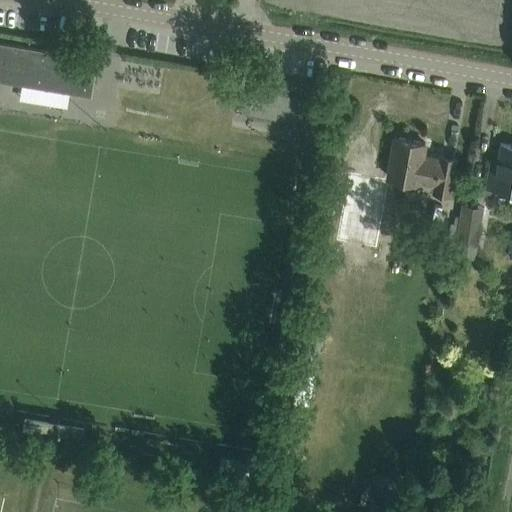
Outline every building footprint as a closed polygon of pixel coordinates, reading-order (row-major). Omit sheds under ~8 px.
[(0,79),(90,95),(94,76),(97,56),(0,40),(0,79)] [(455,157),(439,154),(439,157),(433,156),(432,158),(423,156),(424,154),(422,154),(424,141),(394,136),(387,175),(417,180),(417,179),(434,182),(433,190),(449,193),(451,176),(455,157)] [(488,169),(485,186),(511,190),(511,144),(500,143),(495,170),(488,169)] [(376,244),(387,180),(374,178),(373,180),(362,178),(362,176),(349,174),(337,238),(351,240),(351,238),(363,240),(363,242),(376,244)] [(463,203),(454,255),(465,257),(467,241),(477,243),(483,205),(463,203)] [(315,372),(322,334),(306,331),(298,368),(315,372)] [(222,454),(216,476),(249,484),(255,485),(260,464),(253,462),(222,454)]
